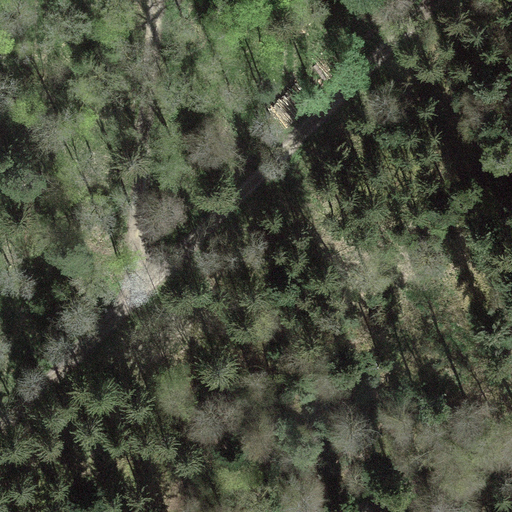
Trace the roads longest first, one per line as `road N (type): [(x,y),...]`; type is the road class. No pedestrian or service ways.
road 1 (track): [(0,452),(486,0)]
road 2 (track): [(177,0),(184,239)]
road 3 (track): [(363,511),(511,442)]
